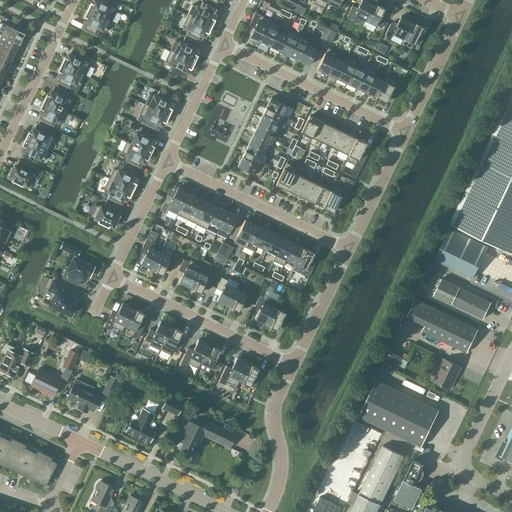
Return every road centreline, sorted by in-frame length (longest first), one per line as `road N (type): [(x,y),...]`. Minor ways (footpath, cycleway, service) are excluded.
road 1 (residential): [(111,278),(293,365)]
road 2 (residential): [(224,45),(405,133)]
road 3 (residential): [(168,165),(349,249)]
road 4 (unclassified): [(511,498),(464,473),(511,361)]
road 5 (residential): [(0,152),(74,0)]
road 6 (residential): [(79,442),(223,511)]
road 7 (residential): [(267,511),(283,475),(277,402),(293,365)]
road 8 (residential): [(168,165),(224,45)]
road 9 (residential): [(349,249),(405,133)]
road 10 (residential): [(293,365),(349,249)]
road 11 (residential): [(405,133),(460,17)]
road 12 (residential): [(111,278),(168,165)]
